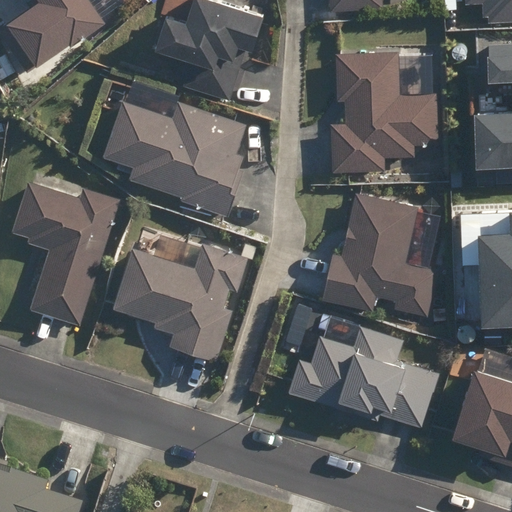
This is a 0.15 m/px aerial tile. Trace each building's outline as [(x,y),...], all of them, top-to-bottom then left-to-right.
[(38,0),(1,26),(31,68),(77,36),(78,38),(111,15),(100,0),(38,0)] [(269,8),(244,0),(197,0),(192,16),(175,10),(164,42),(197,53),(188,82),(233,97),(251,41),(258,43),(269,8)] [(511,21),(511,0),(466,0),(467,4),(487,3),(488,22),(511,21)] [(511,114),(475,116),(477,169),(511,167),(511,45),(487,46),(489,83),(511,82),(511,114)] [(403,91),(401,48),(340,51),(343,96),(348,96),(349,121),(334,122),(337,168),(388,165),(388,153),(416,151),(416,141),(439,140),(437,90),(403,91)] [(128,97),(108,152),(138,163),(134,175),(186,193),(185,196),(230,212),(251,153),(239,149),(249,121),(182,98),(177,114),(128,97)] [(78,321),(116,199),(82,188),(79,198),(28,183),(13,229),(30,235),(28,240),(50,247),(31,307),(78,321)] [(414,208),(355,196),(342,258),(332,256),(323,299),(371,308),(373,295),(396,300),(394,308),(425,314),(434,270),(402,264),(414,208)] [(511,213),(460,216),(463,266),(480,265),(483,328),(511,326),(511,213)] [(194,268),(131,250),(113,308),(155,320),(154,325),(174,332),(170,345),(215,358),(229,310),(222,307),(228,287),(235,290),(245,257),(202,244),(194,268)] [(303,355),(292,388),(361,410),(363,404),(424,424),(442,371),(399,357),(406,336),(364,322),(358,342),(324,331),(314,359),(303,355)] [(511,371),(480,361),(458,430),(493,441),(490,452),(511,458),(511,371)] [(0,458),(0,511),(82,511),(86,502),(48,489),(51,480),(9,467),(11,462),(0,458)]
